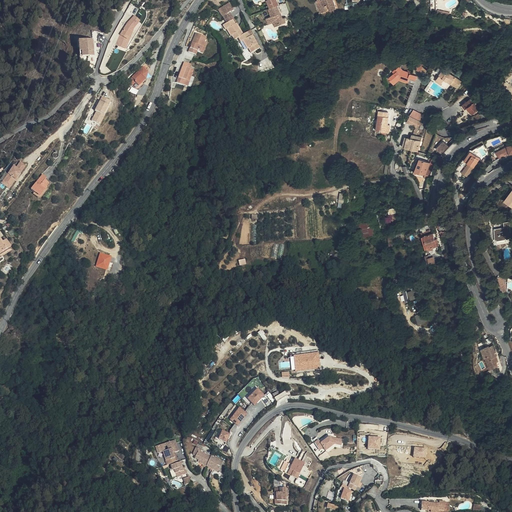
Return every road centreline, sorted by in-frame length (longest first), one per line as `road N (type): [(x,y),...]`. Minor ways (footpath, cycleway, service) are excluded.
road 1 (secondary): [(0,328),(32,269),(149,111),(199,0)]
road 2 (tertiary): [(238,511),(240,449),(283,407),(416,427),(511,457)]
road 3 (secondary): [(511,122),(455,151),(442,203),(486,317),(498,328)]
road 4 (secondary): [(498,328),(475,262),(472,208),(482,185),(511,166)]
road 5 (residential): [(386,511),(379,496),(384,472),(370,461),(328,469),(310,511)]
road 6 (residential): [(188,0),(135,60),(98,80)]
